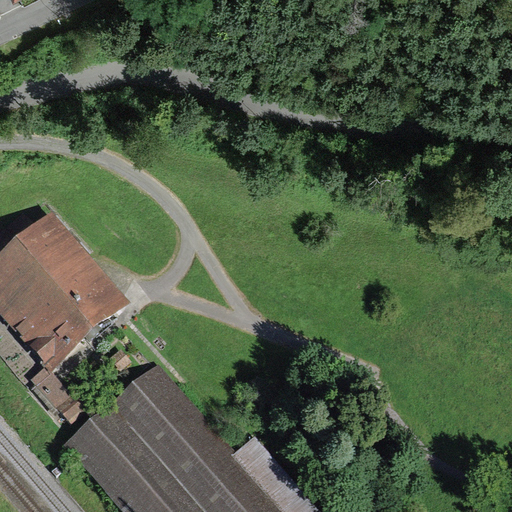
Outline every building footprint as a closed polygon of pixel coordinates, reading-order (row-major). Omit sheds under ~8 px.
[(52,211),(0,256),(0,314),(45,367),(50,373),(52,372),(132,303),(52,211)] [(158,364),(110,406),(201,511),(279,511),(231,455),(234,452),(158,364)] [(50,373),(45,367),(31,379),(56,410),(57,409),(73,396),(67,390),(52,372),(50,373)] [(70,386),(67,390),(73,396),(57,409),(73,426),(91,409),(70,386)] [(121,511),(201,511),(110,406),(64,446),(121,511)] [(234,452),(231,455),(279,511),(319,511),(255,437),(234,452)]
